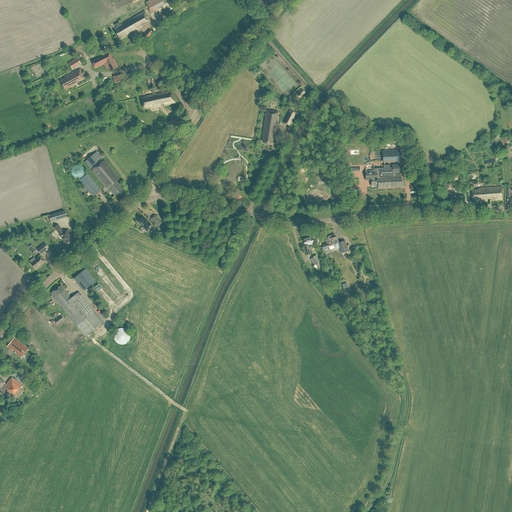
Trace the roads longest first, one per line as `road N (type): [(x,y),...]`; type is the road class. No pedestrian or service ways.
road 1 (tertiary): [(511,209),(294,222),(155,197)]
road 2 (track): [(367,511),(390,475),(406,394),(306,261)]
road 3 (tertiary): [(0,336),(45,283),(129,208),(155,197)]
road 4 (unclassified): [(194,117),(269,21)]
